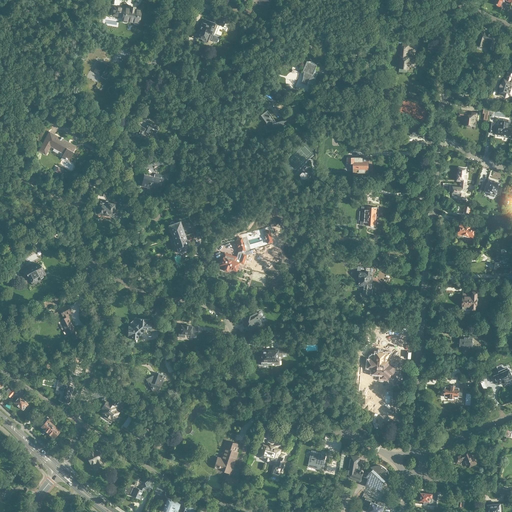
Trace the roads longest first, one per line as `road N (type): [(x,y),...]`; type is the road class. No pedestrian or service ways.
road 1 (unknown): [(410,444),(455,45),(471,0)]
road 2 (residential): [(399,459),(346,428),(276,415),(243,398),(230,375),(228,318),(211,305),(135,286),(87,254)]
road 3 (residential): [(410,450),(440,140)]
road 4 (unknown): [(0,364),(195,493),(262,511)]
road 5 (residential): [(78,207),(152,65),(172,0)]
road 6 (residential): [(59,471),(78,424),(100,320),(87,254)]
road 7 (residential): [(440,140),(460,5)]
